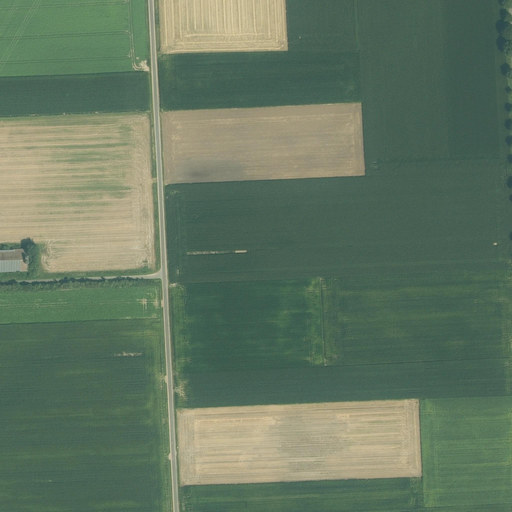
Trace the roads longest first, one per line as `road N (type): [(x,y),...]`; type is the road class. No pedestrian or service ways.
road 1 (unclassified): [(164,276),(151,0)]
road 2 (unclassified): [(176,511),(164,276)]
road 3 (unclassified): [(164,276),(0,283)]
